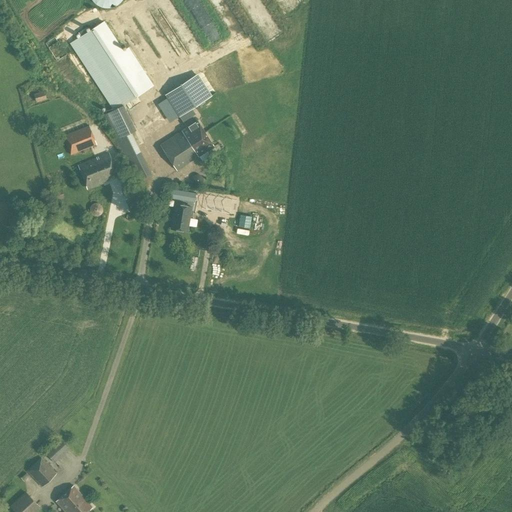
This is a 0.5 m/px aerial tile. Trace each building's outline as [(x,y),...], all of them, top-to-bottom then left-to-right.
[(70,43),(113,110),(123,105),(153,86),(140,66),(135,69),(103,21),(70,43)] [(199,73),(164,93),(167,98),(158,103),(169,122),(180,116),(182,120),(195,113),(192,107),(212,96),(199,73)] [(36,102),(46,99),(44,93),(34,96),(36,102)] [(177,170),(213,146),(197,120),(160,144),(177,170)] [(98,148),(89,125),(63,136),(70,155),(93,146),(95,150),(98,148)] [(87,188),(102,182),(102,181),(117,176),(108,153),(78,165),(87,188)] [(132,174),(136,182),(151,174),(148,167),(132,174)] [(237,200),(203,194),(200,209),(233,216),(237,200)] [(187,231),(191,206),(175,204),(171,228),(187,231)] [(240,214),(238,226),(250,228),(252,216),(240,214)] [(61,440),(46,454),(55,463),(70,449),(61,440)] [(41,486),(56,473),(41,457),(26,470),(41,486)] [(65,511),(86,511),(92,507),(73,485),(56,501),(65,511)] [(36,511),(41,508),(26,491),(10,506),(15,511),(36,511)]
